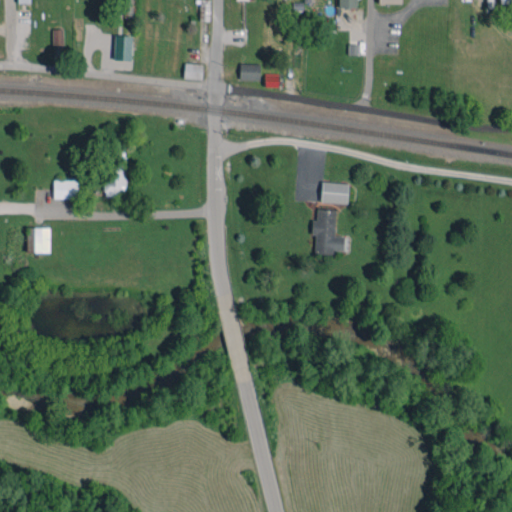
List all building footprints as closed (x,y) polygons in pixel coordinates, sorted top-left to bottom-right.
[(209,20),(209,0),(199,0),(199,20),(209,20)] [(52,45),(63,45),(63,28),(52,28),(52,45)] [(132,35),(114,35),(113,60),(131,61),(132,35)] [(202,63),(184,63),(183,78),(201,79),(202,63)] [(259,80),(260,63),(239,63),(239,80),(259,80)] [(103,195),(125,196),(126,157),(104,156),(103,195)] [(53,198),(77,198),(77,179),(53,180),(53,198)] [(347,203),(347,182),(321,181),(320,202),(347,203)] [(335,209),(316,208),(316,219),(311,219),(311,234),(314,234),(313,253),(333,254),(333,250),(343,250),(344,236),(334,236),(335,209)] [(49,252),(49,227),(26,228),(26,252),(49,252)]
